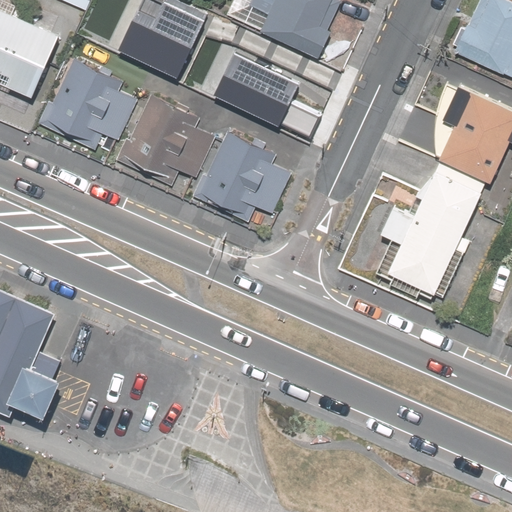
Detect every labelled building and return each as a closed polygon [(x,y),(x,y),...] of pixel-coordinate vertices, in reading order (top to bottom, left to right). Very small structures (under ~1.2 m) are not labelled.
[(63,0),(82,9),(86,0),(63,0)] [(227,0),(219,20),(303,55),(325,0),(227,0)] [(511,3),(505,0),(475,0),(465,25),(457,22),(444,50),(511,79),(511,3)] [(59,33),(0,7),(0,81),(32,95),(59,33)] [(300,61),(231,31),(224,46),(187,30),(175,58),(227,81),(219,99),(273,123),(300,61)] [(36,123),(87,148),(95,131),(120,143),(144,94),(68,57),(36,123)] [(425,161),(481,183),(499,138),(511,142),(511,97),(459,76),(453,90),(418,76),(405,109),(440,123),(425,161)] [(112,160),(166,186),(175,169),(191,176),(214,128),(144,94),(120,143),(112,160)] [(183,194),(244,224),(252,209),(264,215),(289,164),(214,128),(191,176),(183,194)] [(481,183),(425,161),(404,216),(378,206),(367,235),(392,245),(379,279),(435,301),(481,183)] [(67,317),(0,288),(0,405),(24,416),(31,400),(64,414),(76,384),(44,371),(67,317)]
